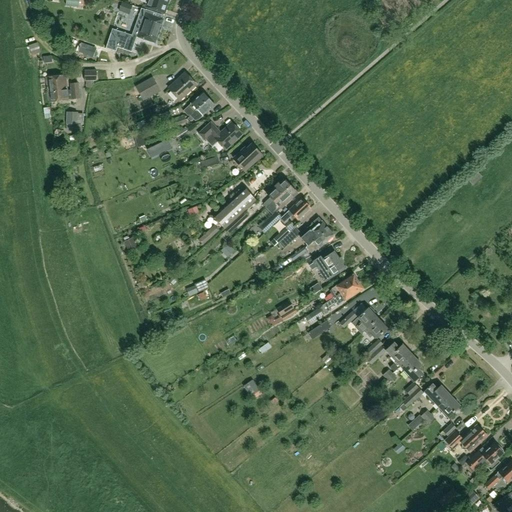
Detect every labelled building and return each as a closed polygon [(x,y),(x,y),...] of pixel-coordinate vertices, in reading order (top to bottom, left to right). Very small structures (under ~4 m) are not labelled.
[(32,0),(29,0),(27,1),(31,13),(36,11),(32,0)] [(164,14),(168,4),(155,0),(141,0),(141,1),(147,3),(145,7),(164,14)] [(121,2),(118,11),(125,13),(128,5),(121,2)] [(135,19),(137,10),(131,9),(129,17),(135,19)] [(155,43),(163,20),(161,19),(162,15),(146,10),(145,13),(136,37),(155,43)] [(135,41),(111,33),(106,48),(116,51),(117,47),(131,52),(135,41)] [(81,43),(78,52),(93,57),(96,48),(81,43)] [(29,46),(32,54),(40,51),(38,45),(34,46),(34,45),(29,46)] [(96,80),(96,70),(84,71),(84,81),(96,80)] [(196,86),(186,73),(168,86),(178,99),(196,86)] [(66,87),(64,75),(45,78),(47,90),(66,87)] [(160,91),(152,77),(135,87),(143,101),(160,91)] [(80,97),(78,82),(70,84),(71,90),(67,91),(66,87),(47,90),(49,103),(73,99),(72,98),(80,97)] [(190,116),(209,99),(203,93),(184,110),(190,116)] [(203,116),(214,105),(209,99),(190,116),(188,118),(190,121),(193,119),(195,121),(199,119),(203,116)] [(173,116),(171,111),(171,110),(160,114),(162,120),(173,116)] [(77,128),(77,112),(67,111),(66,128),(77,128)] [(169,129),(188,122),(186,116),(167,124),(169,129)] [(225,149),(241,134),(231,122),(219,133),(210,122),(198,133),(204,140),(211,134),(225,149)] [(175,134),(177,138),(189,130),(187,127),(175,134)] [(167,140),(153,147),(157,155),(171,148),(167,140)] [(245,171),(261,155),(251,144),(246,149),(244,147),(233,158),(245,171)] [(217,157),(201,162),(203,168),(219,164),(217,157)] [(477,172),(468,181),(472,185),(481,176),(477,172)] [(265,207),(290,185),(283,179),(283,178),(266,194),(270,198),(264,203),(263,206),(265,207)] [(277,212),(297,194),(296,193),(297,193),(290,185),(265,207),(272,214),(276,210),(277,212)] [(225,228),(256,200),(245,188),(214,216),(225,228)] [(259,201),(266,197),(263,193),(256,197),(259,201)] [(298,219),(311,208),(302,198),(280,219),(284,223),(293,214),(298,219)] [(196,206),(187,210),(189,216),(198,213),(196,206)] [(258,227),(263,232),(265,231),(281,216),(277,212),(276,210),(272,214),(258,227)] [(229,233),(248,215),(245,211),(225,229),(229,233)] [(307,246),(328,228),(318,217),(311,224),(312,224),(299,236),(301,238),(300,238),(307,246)] [(219,230),(214,224),(198,240),(203,245),(219,230)] [(274,247),(283,239),(293,229),(295,227),(292,224),(286,229),(286,228),(270,243),(274,247)] [(320,247),(334,235),(328,228),(307,246),(306,247),(310,253),(314,249),(315,250),(319,246),(320,247)] [(298,235),(293,229),(283,239),(288,244),(298,235)] [(133,238),(123,242),(128,252),(138,248),(133,238)] [(249,238),(246,244),(253,247),(255,241),(249,238)] [(234,251),(227,244),(221,250),(227,257),(234,251)] [(306,251),(304,247),(297,252),(299,256),(306,251)] [(318,271),(338,259),(334,252),(322,259),(320,256),(312,261),(318,271)] [(332,277),(345,268),(338,259),(318,271),(319,272),(320,272),(323,277),(326,281),(332,277)] [(192,260),(183,268),(186,271),(190,267),(191,267),(195,263),(192,260)] [(357,282),(352,275),(329,290),(330,292),(327,295),(328,297),(325,300),(327,302),(357,282)] [(274,289),(280,298),(298,287),(292,277),(274,289)] [(205,280),(194,284),(198,293),(209,288),(205,280)] [(337,305),(362,289),(357,282),(327,302),(321,306),(325,314),(331,310),(329,308),(336,303),(337,305)] [(289,301),(276,309),(281,317),(294,309),(289,301)] [(377,319),(367,308),(357,318),(361,322),(354,328),(361,334),(363,332),(377,319)] [(283,321),(297,312),(295,309),(281,317),(271,323),(273,326),(283,320),(283,321)] [(343,328),(356,316),(352,312),(339,323),(343,328)] [(304,319),(298,322),(302,329),(308,326),(304,319)] [(376,338),(386,329),(377,319),(363,332),(369,339),(373,335),(376,338)] [(312,339),(330,328),(325,321),(308,333),(312,339)] [(365,351),(369,356),(380,345),(382,344),(378,339),(365,351)] [(268,343),(258,349),(262,354),(271,348),(268,343)] [(393,372),(400,366),(411,355),(402,345),(398,349),(393,343),(385,351),(391,356),(389,358),(394,363),(389,367),(393,372)] [(385,351),(380,345),(369,356),(365,360),(370,365),(385,351)] [(330,350),(321,358),(326,365),(336,357),(330,350)] [(417,369),(421,365),(411,355),(400,366),(404,370),(402,371),(407,377),(408,376),(413,382),(421,374),(417,369)] [(361,379),(367,374),(362,367),(355,372),(361,379)] [(382,375),(386,379),(392,373),(389,369),(382,375)] [(396,377),(392,373),(386,379),(390,383),(396,377)] [(250,381),(243,386),(250,396),(257,392),(250,381)] [(414,392),(418,388),(413,382),(404,391),(409,396),(414,392)] [(438,407),(450,396),(440,386),(436,390),(431,384),(424,391),(429,397),(427,399),(432,404),(434,403),(438,407)] [(402,403),(406,408),(423,393),(418,388),(414,392),(409,396),(402,403)] [(447,417),(459,406),(450,396),(438,407),(442,411),(440,413),(445,418),(447,417)] [(424,420),(430,415),(427,411),(421,416),(424,420)] [(428,424),(434,419),(430,415),(424,420),(428,424)] [(447,437),(456,429),(451,423),(442,432),(447,437)] [(470,453),(487,436),(476,424),(461,439),(454,431),(444,440),(453,450),(461,443),(462,445),(462,449),(466,450),(470,453)] [(494,443),(485,451),(481,448),(465,462),(473,471),(482,462),(490,471),(499,463),(495,459),(502,452),(494,443)] [(506,483),(511,478),(511,463),(511,462),(503,470),(502,469),(484,484),(489,490),(499,481),(498,480),(502,478),(506,483)] [(473,491),(456,506),(461,511),(464,511),(479,498),(473,491)] [(456,492),(445,503),(450,509),(462,498),(456,492)] [(511,511),(511,492),(497,502),(493,505),(497,511),(511,511)]
